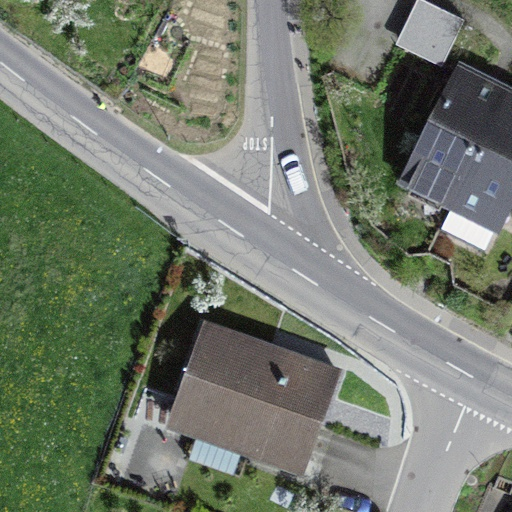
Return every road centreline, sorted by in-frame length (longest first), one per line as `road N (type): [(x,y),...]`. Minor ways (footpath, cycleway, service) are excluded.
road 1 (residential): [(277,254),(193,207),(0,67)]
road 2 (residential): [(277,254),(272,0)]
road 3 (residential): [(480,384),(277,254)]
road 4 (residential): [(480,384),(422,511)]
